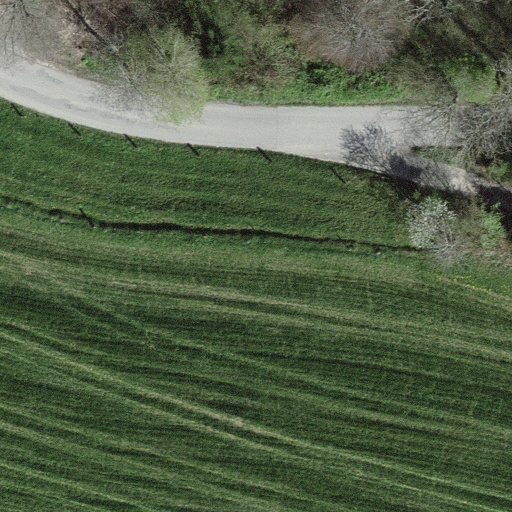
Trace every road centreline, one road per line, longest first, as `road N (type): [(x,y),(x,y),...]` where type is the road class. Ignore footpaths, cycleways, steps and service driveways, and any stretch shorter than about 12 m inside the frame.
road 1 (tertiary): [(0,69),(133,117),(220,128),(511,127)]
road 2 (track): [(297,128),(511,203)]
